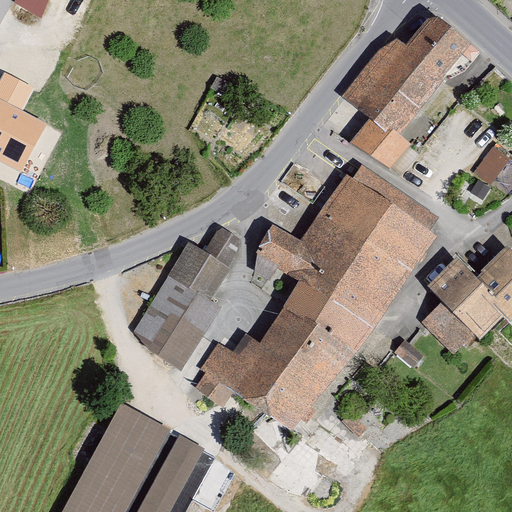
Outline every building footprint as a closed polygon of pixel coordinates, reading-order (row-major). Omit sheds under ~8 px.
[(470,53),(428,18),(401,50),(391,42),(341,103),(374,130),(357,150),(387,175),(406,153),(395,144),(470,53)] [(47,124),(0,99),(0,162),(21,173),(47,124)] [(477,171),(495,184),(511,159),(511,154),(496,143),(477,171)] [(189,394),(219,417),(228,404),(285,444),(433,247),(422,241),(433,225),(358,171),(348,189),(340,182),(297,246),(271,232),(252,263),(297,293),(256,353),(244,343),(230,359),(219,349),(189,394)] [(127,348),(178,379),(217,314),(203,306),(241,243),(216,228),(198,258),(186,250),(127,348)] [(465,346),(475,350),(498,327),(505,334),(511,327),(511,270),(502,260),(473,289),(459,275),(429,306),(435,316),(421,331),(453,359),(465,346)] [(175,511),(205,459),(120,413),(64,511),(175,511)] [(185,511),(214,511),(216,507),(192,497),(185,511)]
